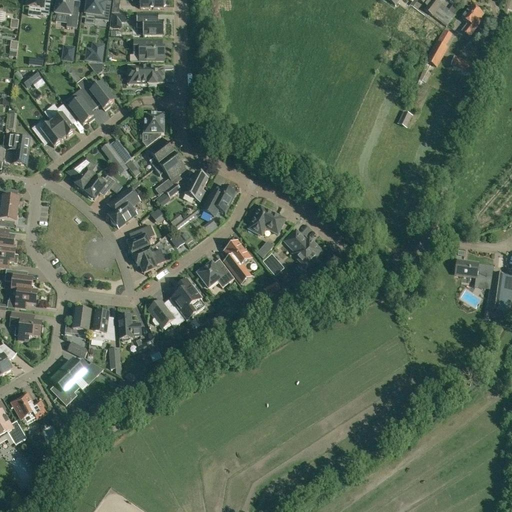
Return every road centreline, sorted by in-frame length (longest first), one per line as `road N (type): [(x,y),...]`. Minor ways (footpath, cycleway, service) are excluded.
road 1 (unclassified): [(50,511),(97,438),(383,277),(420,248),(511,5)]
road 2 (residential): [(252,185),(231,229),(134,301)]
road 3 (residential): [(181,102),(132,106),(39,179)]
road 4 (residential): [(39,179),(92,214),(116,245),(134,301)]
road 5 (residential): [(67,293),(50,364),(0,393)]
road 6 (residential): [(252,185),(189,153),(181,102)]
road 7 (residential): [(67,293),(32,251),(30,187)]
